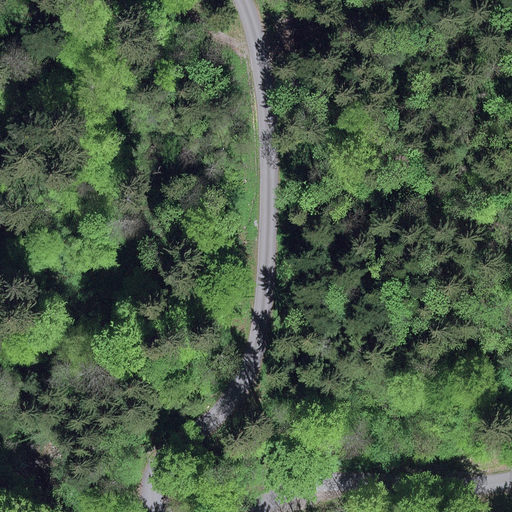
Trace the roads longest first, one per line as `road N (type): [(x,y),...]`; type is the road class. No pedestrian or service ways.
road 1 (unclassified): [(240,0),(264,62),(270,124),(249,372),(218,417),(160,461),(149,489),(152,511)]
road 2 (unclassified): [(246,511),(292,487),(511,478)]
